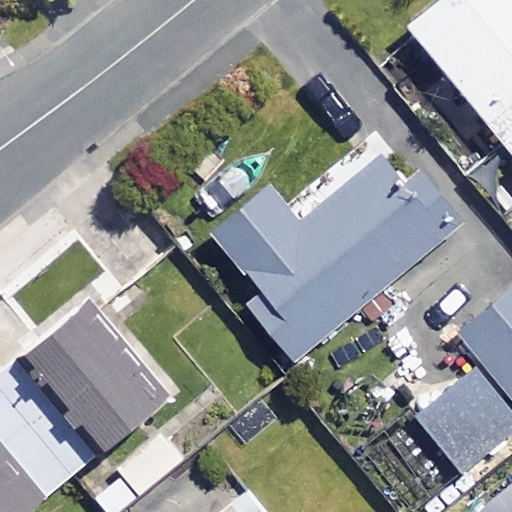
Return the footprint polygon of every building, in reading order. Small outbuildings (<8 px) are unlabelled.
[(511,0),(452,0),(417,28),(511,145),(511,0)] [(456,236),(375,135),(287,205),(277,192),(209,247),(301,361),(456,236)] [(511,297),(466,333),(511,392),(511,297)] [(28,357),(109,449),(114,445),(119,451),(178,401),(94,301),(28,357)] [(109,449),(28,357),(0,380),(0,440),(50,499),(109,449)] [(511,433),(511,410),(482,371),(424,416),(466,470),(511,433)] [(0,511),(41,511),(47,508),(0,452),(0,511)] [(511,511),(511,486),(480,511),(511,511)] [(270,511),(252,490),(225,511),(270,511)]
